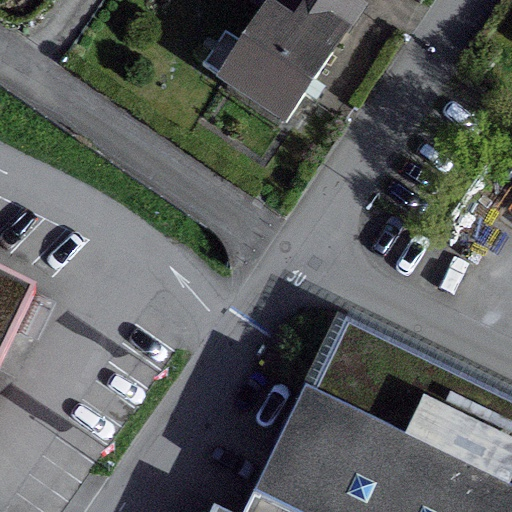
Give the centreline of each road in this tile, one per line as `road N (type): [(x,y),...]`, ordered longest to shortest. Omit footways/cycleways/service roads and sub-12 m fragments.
road 1 (residential): [(0,58),(288,257)]
road 2 (residential): [(459,0),(288,257)]
road 3 (residential): [(288,257),(118,511)]
road 4 (residential): [(288,257),(511,368)]
